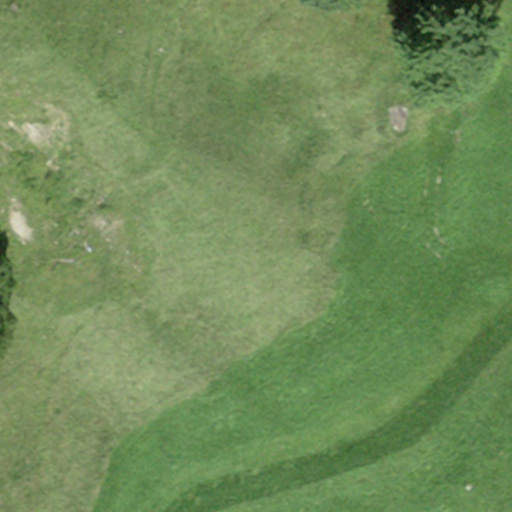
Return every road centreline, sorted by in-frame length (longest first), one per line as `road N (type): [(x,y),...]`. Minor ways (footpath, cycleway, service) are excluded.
road 1 (track): [(511,315),(417,416),(388,435),(201,497),(178,511)]
road 2 (track): [(511,263),(444,257),(425,233),(437,140),(474,0)]
